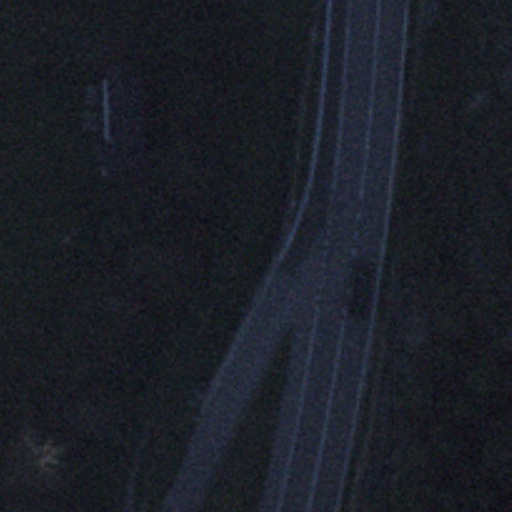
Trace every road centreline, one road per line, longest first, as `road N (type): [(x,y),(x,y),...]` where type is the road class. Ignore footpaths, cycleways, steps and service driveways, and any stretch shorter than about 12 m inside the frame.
road 1 (track): [(270,0),(275,82),(257,207),(163,397),(155,511)]
road 2 (unclassified): [(210,511),(256,400),(358,226)]
road 3 (secondary): [(358,226),(314,511)]
road 4 (secondary): [(379,0),(358,226)]
